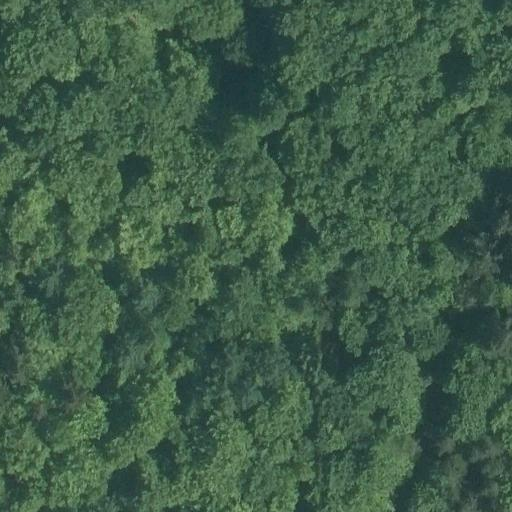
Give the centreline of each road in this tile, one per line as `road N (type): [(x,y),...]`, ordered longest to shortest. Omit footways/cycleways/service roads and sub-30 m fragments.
road 1 (track): [(496,125),(395,176),(296,279),(237,362),(102,511)]
road 2 (track): [(0,157),(410,326)]
